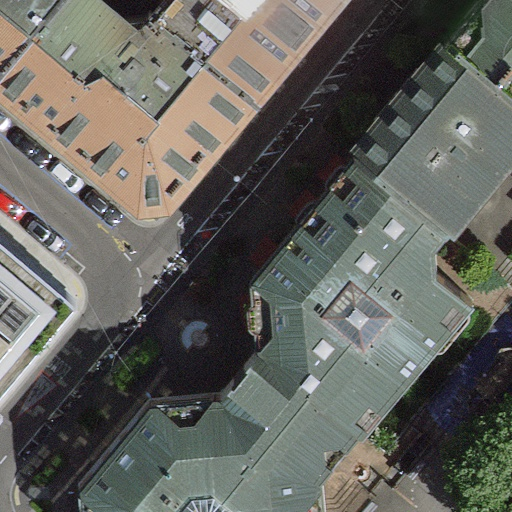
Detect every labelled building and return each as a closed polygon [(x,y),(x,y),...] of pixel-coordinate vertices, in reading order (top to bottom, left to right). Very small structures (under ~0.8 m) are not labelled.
[(0,0),(0,68),(58,0),(0,0)] [(262,101),(153,7),(146,13),(129,0),(58,0),(0,68),(0,91),(139,206),(175,204),(262,101)] [(158,0),(153,7),(262,101),(344,0),(158,0)] [(511,0),(486,0),(453,41),(511,88),(511,0)] [(511,88),(453,41),(358,154),(446,232),(511,152),(511,88)] [(260,350),(361,433),(474,301),(438,272),(434,247),(446,232),(358,154),(254,276),(260,350)] [(0,403),(71,318),(69,284),(27,249),(6,232),(0,239),(0,403)] [(325,511),(322,479),(361,433),(260,350),(221,392),(152,400),(82,482),(85,511),(325,511)]
